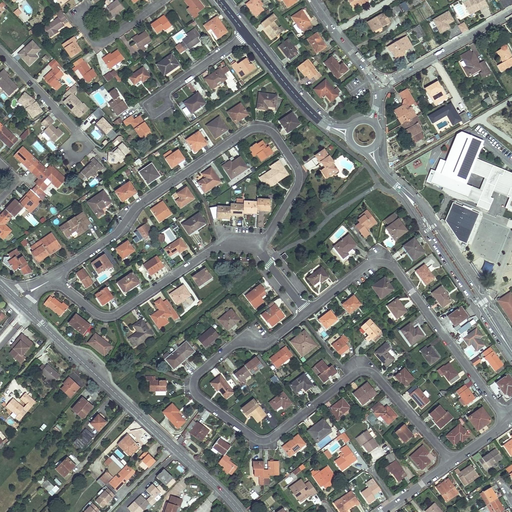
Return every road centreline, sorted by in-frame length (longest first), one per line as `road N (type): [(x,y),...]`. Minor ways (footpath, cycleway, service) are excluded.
road 1 (residential): [(450,462),(365,368),(263,438),(196,393),(196,375),(230,344),(269,338),(307,308)]
road 2 (residential): [(52,276),(120,227),(141,200),(249,127),(273,131),(298,172),(259,246)]
road 3 (tertiary): [(23,305),(241,511)]
road 4 (residential): [(506,418),(389,261),(365,264),(307,308)]
road 5 (tertiary): [(370,148),(511,351)]
road 6 (residential): [(259,246),(220,242),(115,313),(90,309),(52,276)]
road 7 (residential): [(511,11),(376,87)]
road 8 (tertiary): [(246,34),(309,110),(349,131)]
road 9 (residential): [(165,0),(97,46),(75,18),(86,8)]
